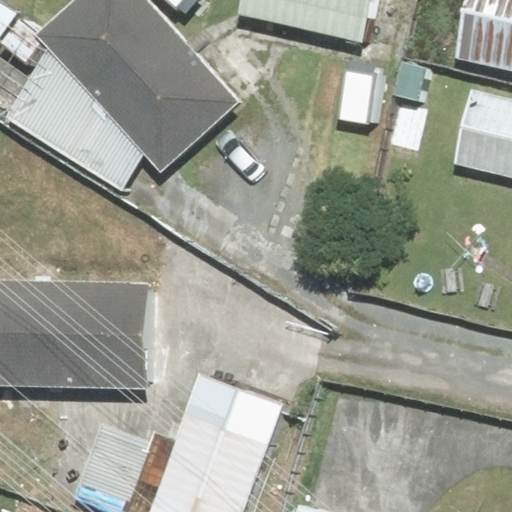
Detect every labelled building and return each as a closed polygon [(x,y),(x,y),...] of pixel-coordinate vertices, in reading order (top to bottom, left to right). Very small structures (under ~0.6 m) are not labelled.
[(36,5),(27,0),(0,0),(0,68),(14,43),(44,70),(63,48),(29,18),(36,5)] [(165,0),(99,0),(57,38),(180,176),(260,106),(165,0)] [(395,0),(262,0),(258,23),(385,49),(395,0)] [(511,0),(484,0),(471,59),(511,69),(511,0)] [(441,70),(388,69),(386,159),(439,160),(441,70)] [(511,102),(492,97),(473,164),(511,174),(511,102)] [(0,281),(0,389),(167,393),(169,285),(0,281)] [(258,511),(284,444),(202,414),(165,511),(258,511)] [(147,511),(170,445),(117,427),(93,499),(130,511),(147,511)]
